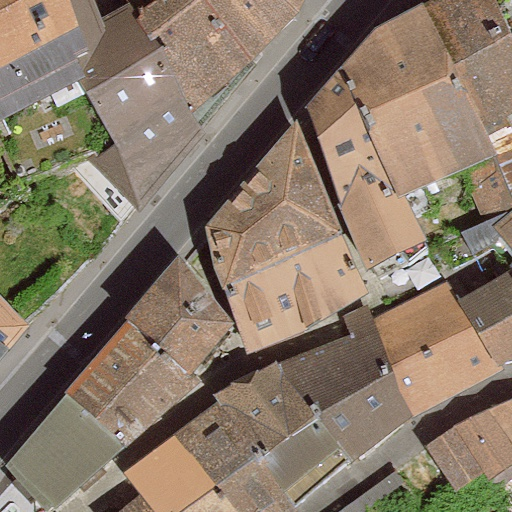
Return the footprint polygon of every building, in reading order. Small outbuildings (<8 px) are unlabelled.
[(0,0),(0,120),(80,81),(70,64),(83,57),(59,0),(0,0)] [(79,169),(125,220),(197,134),(135,14),(131,6),(95,28),(85,0),(59,0),(83,57),(70,64),(80,81),(118,147),(79,169)] [(157,0),(135,14),(197,134),(254,65),(249,60),(293,19),(302,0),(157,0)] [(449,0),(424,14),(477,132),(511,114),(511,50),(495,10),(491,0),(449,0)] [(511,1),(495,10),(511,50),(511,1)] [(400,197),(489,158),(477,132),(424,14),(378,37),(344,79),(400,197)] [(344,79),(307,123),(340,217),(366,287),(428,258),(400,197),(344,79)] [(329,213),(297,133),(212,232),(217,256),(209,266),(210,274),(218,270),(246,364),(366,301),(329,213)] [(511,250),(511,155),(464,176),(493,242),(503,238),(511,250)] [(131,327),(191,392),(233,340),(178,272),(131,327)] [(499,366),(511,359),(511,275),(469,298),(499,366)] [(410,413),(499,366),(469,298),(462,310),(447,287),(377,325),(410,413)] [(0,354),(22,327),(0,304),(0,354)] [(348,464),(410,413),(377,325),(370,312),(347,323),(353,346),(282,375),(348,464)] [(123,465),(194,396),(191,392),(131,327),(66,406),(123,465)] [(226,407),(286,510),(348,464),(282,375),(243,395),(226,407)] [(71,511),(123,465),(66,406),(10,469),(44,511),(71,511)] [(226,407),(179,440),(228,511),(287,511),(286,510),(226,407)] [(511,447),(511,414),(491,422),(511,447)] [(484,472),(490,481),(511,462),(511,447),(491,422),(459,437),(484,472)] [(430,457),(455,492),(484,472),(459,437),(430,457)] [(145,511),(228,511),(179,440),(122,481),(139,503),(145,511)] [(145,511),(139,503),(127,511),(145,511)]
